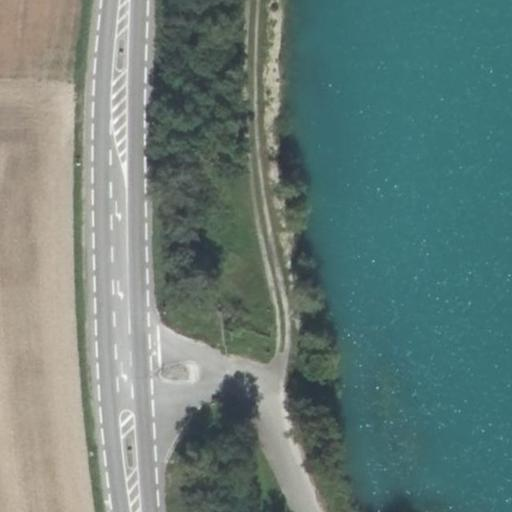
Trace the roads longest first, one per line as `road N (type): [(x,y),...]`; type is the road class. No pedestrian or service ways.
road 1 (secondary): [(137,0),(123,154),(122,365),(134,511)]
road 2 (track): [(122,365),(245,374),(317,511)]
